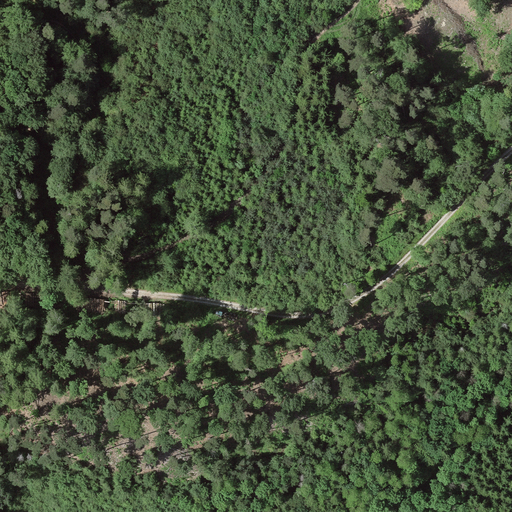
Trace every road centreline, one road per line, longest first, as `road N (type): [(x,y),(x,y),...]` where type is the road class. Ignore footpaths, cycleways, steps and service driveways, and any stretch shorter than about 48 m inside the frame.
road 1 (track): [(511,151),(387,274),(336,308),(287,315),(184,296),(0,282)]
road 2 (track): [(306,31),(288,124),(240,197),(186,239),(64,286)]
road 3 (track): [(390,511),(511,407)]
